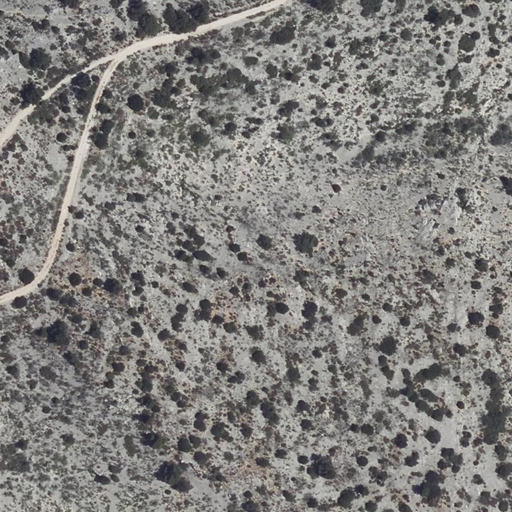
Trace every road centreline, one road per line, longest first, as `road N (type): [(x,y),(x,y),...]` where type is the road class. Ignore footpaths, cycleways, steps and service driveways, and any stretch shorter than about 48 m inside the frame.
road 1 (track): [(0,140),(46,92),(89,64),(282,0)]
road 2 (track): [(0,299),(39,280),(50,263),(99,88),(125,52)]
